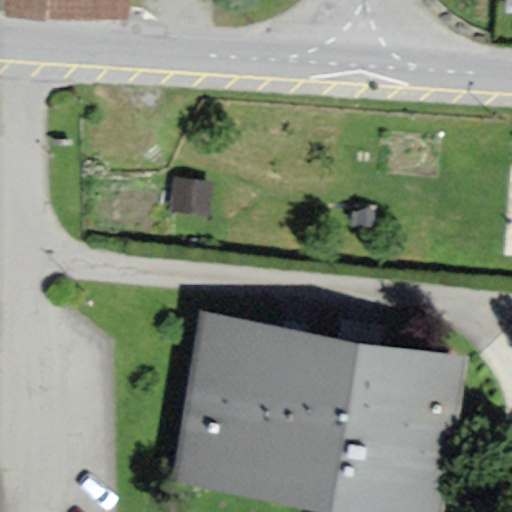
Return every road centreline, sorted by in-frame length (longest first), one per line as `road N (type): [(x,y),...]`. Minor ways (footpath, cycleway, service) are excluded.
road 1 (residential): [(363,70),(0,47)]
road 2 (residential): [(511,79),(363,70)]
